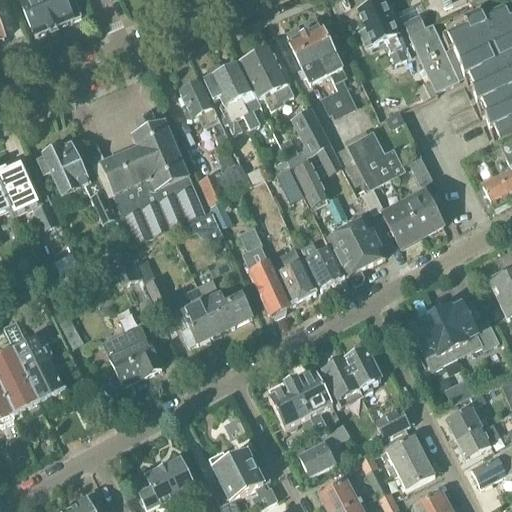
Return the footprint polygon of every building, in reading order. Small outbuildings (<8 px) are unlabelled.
[(73,25),(81,21),(73,2),(65,5),(62,0),(26,0),(19,3),(35,41),(50,35),(59,31),(73,25)] [(427,0),(428,2),(432,0),(449,0),(453,10),(478,0),(427,0)] [(395,68),(407,64),(382,6),(359,16),(366,33),(359,36),(365,51),(373,48),(374,50),(385,45),(395,68)] [(507,13),(504,7),(480,17),(464,24),(466,29),(465,30),(466,31),(447,40),(496,150),(511,143),(511,18),(509,12),(507,13)] [(334,89),(338,96),(346,92),(343,85),(347,83),(321,30),(320,31),(316,23),(304,29),(308,37),(302,39),(322,79),(328,76),(334,89)] [(433,29),(424,33),(408,39),(435,97),(459,86),(433,29)] [(321,80),(322,79),(302,39),(299,32),(286,38),(290,46),(288,46),(310,89),(322,83),(321,80)] [(271,54),(255,61),(277,108),(273,110),(275,114),(280,112),(279,109),(291,103),(286,93),(288,91),(271,54)] [(277,108),(255,61),(240,69),(257,103),(258,105),(265,102),(271,116),(275,114),(273,110),(277,108)] [(257,103),(240,69),(222,77),(243,121),(252,116),(248,107),(257,103)] [(243,121),(222,77),(219,70),(207,75),(211,82),(204,86),(213,105),(220,102),(222,107),(220,111),(225,122),(221,123),(225,130),(228,128),(233,140),(242,136),(236,124),(243,121)] [(213,114),(214,113),(201,87),(180,97),(188,113),(184,117),(187,123),(192,123),(198,120),(204,134),(213,130),(216,137),(214,138),(222,155),(230,151),(213,114)] [(356,113),(346,92),(338,96),(320,104),(329,120),(331,119),(334,125),(356,113)] [(103,165),(96,148),(84,153),(94,176),(95,175),(116,224),(127,251),(205,219),(166,126),(158,129),(152,116),(134,124),(140,137),(132,140),(136,151),(103,165)] [(307,153),(296,158),(297,161),(286,166),(289,171),(311,161),(311,162),(317,159),(331,152),(312,116),(293,126),(307,153)] [(384,159),(373,137),(346,151),(370,196),(373,194),(405,177),(393,154),(384,159)] [(278,149),(286,166),(297,161),(296,158),(289,144),(278,149)] [(103,230),(116,224),(95,175),(94,176),(84,180),(71,150),(63,154),(62,152),(44,159),(45,160),(38,163),(45,179),(52,176),(64,202),(86,192),(103,230)] [(342,173),(331,152),(317,159),(328,180),(342,173)] [(511,171),(504,155),(484,166),(495,185),(483,192),(495,213),(510,205),(507,199),(511,196),(511,171)] [(432,186),(421,163),(409,168),(421,191),(432,186)] [(0,186),(12,214),(10,215),(13,222),(42,209),(23,166),(13,170),(11,166),(0,171),(0,186)] [(294,176),(312,212),(330,202),(312,167),(294,176)] [(265,168),(258,172),(264,182),(264,184),(271,181),(265,168)] [(239,169),(199,186),(209,209),(249,192),(239,169)] [(258,172),(246,178),(250,186),(251,189),(264,182),(258,172)] [(289,173),(276,180),(290,207),(303,200),(289,173)] [(12,214),(0,186),(0,219),(10,215),(12,214)] [(373,194),(370,196),(362,200),(372,219),(383,213),(373,194)] [(404,208),(422,243),(443,232),(424,197),(404,208)] [(209,212),(212,218),(219,234),(232,229),(222,205),(209,212)] [(401,254),(422,243),(404,208),(382,219),(401,254)] [(52,210),(42,214),(48,227),(58,223),(52,210)] [(222,242),(219,234),(212,218),(186,230),(190,240),(197,237),(198,240),(200,242),(204,242),(207,249),(222,242)] [(338,232),(341,237),(359,275),(385,263),(370,232),(366,234),(362,227),(354,231),(351,225),(338,232)] [(286,314),(292,311),(278,280),(266,256),(263,258),(258,246),(259,245),(253,233),(239,240),(247,257),(242,259),(250,277),(249,277),(270,322),(272,321),(275,323),(276,324),(286,320),(285,318),(286,314)] [(363,283),(359,275),(341,237),(333,241),(336,249),(333,251),(347,281),(348,281),(351,288),(355,289),(361,286),(363,283)] [(337,297),(348,291),(331,254),(319,260),(314,249),(302,255),(322,297),(322,296),(334,291),(337,297)] [(142,284),(130,259),(112,267),(124,292),(142,284)] [(288,275),(278,280),(292,311),(317,299),(302,268),(296,271),(293,266),(290,259),(282,263),(285,269),(288,275)] [(42,286),(36,272),(7,285),(13,299),(42,286)] [(511,321),(511,280),(507,283),(504,275),(489,282),(493,290),(492,290),(509,323),(511,321)] [(175,312),(172,304),(162,282),(145,289),(159,319),(170,342),(185,335),(179,322),(174,312),(175,312)] [(212,285),(198,291),(212,323),(219,340),(221,339),(220,338),(234,331),(234,330),(251,322),(242,302),(225,310),(220,300),(219,300),(212,285)] [(212,323),(198,291),(172,304),(175,312),(174,312),(179,322),(183,320),(190,333),(182,337),(189,351),(197,348),(197,349),(211,342),(212,343),(219,340),(212,323)] [(62,302),(49,310),(59,327),(72,320),(62,302)] [(450,313),(436,320),(458,364),(482,351),(483,356),(499,348),(488,326),(473,334),(458,303),(448,308),(450,313)] [(433,376),(458,364),(436,320),(420,328),(417,323),(407,328),(433,376)] [(14,355),(40,410),(49,405),(54,416),(70,408),(65,397),(66,397),(39,343),(26,349),(16,327),(4,333),(14,355)] [(140,330),(102,349),(109,362),(123,392),(144,381),(145,383),(162,374),(140,330)] [(353,365),(345,369),(359,398),(362,403),(373,397),(370,392),(381,387),(367,358),(366,359),(363,352),(349,359),(353,365)] [(0,362),(0,391),(15,422),(24,417),(27,425),(44,417),(40,410),(14,355),(0,362)] [(362,403),(359,398),(345,369),(338,372),(335,366),(321,373),(325,379),(324,380),(338,408),(339,408),(342,412),(362,403)] [(297,385),(289,389),(297,404),(300,402),(310,423),(332,412),(316,380),(313,381),(310,375),(296,382),(297,385)] [(476,399),(468,383),(444,395),(452,410),(476,399)] [(511,417),(511,384),(500,391),(511,417)] [(297,404),(289,389),(284,392),(283,389),(268,396),(272,402),(268,404),(285,436),(287,434),(290,436),(295,433),(296,430),(310,423),(300,402),(297,404)] [(16,423),(15,422),(0,391),(0,430),(0,431),(3,432),(15,426),(16,423)] [(485,406),(481,398),(469,405),(473,412),(485,406)] [(457,446),(482,433),(481,430),(485,428),(480,419),(476,422),(471,412),(446,425),(457,446)] [(384,444),(410,431),(401,413),(375,426),(384,444)] [(334,469),(343,459),(338,449),(351,443),(344,430),(317,443),(321,451),(299,462),(310,483),(335,471),(334,469)] [(482,433),(457,446),(466,464),(491,450),(482,433)] [(383,465),(390,462),(393,468),(386,472),(390,479),(392,478),(393,479),(426,462),(415,442),(387,456),(380,459),(383,465)] [(502,469),(511,463),(511,451),(496,460),(497,462),(473,474),(482,492),(507,480),(502,469)] [(264,490),(271,487),(255,455),(229,468),(225,458),(210,465),(214,475),(222,490),(213,495),(221,511),(239,511),(236,504),(257,494),(260,500),(252,504),(256,511),(266,511),(278,506),(271,493),(267,496),(264,490)] [(366,480),(378,474),(370,458),(358,463),(366,480)] [(394,482),(398,480),(406,495),(435,481),(426,462),(393,479),(394,482)] [(511,463),(502,469),(507,480),(511,477),(511,463)] [(180,465),(171,470),(146,482),(147,483),(140,487),(145,498),(140,500),(145,511),(159,511),(178,502),(182,509),(198,501),(194,494),(195,494),(180,465)] [(372,492),(384,486),(378,474),(366,480),(372,492)] [(325,511),(349,511),(358,508),(344,482),(327,491),(329,495),(319,500),(325,511)] [(378,503),(390,497),(384,486),(372,492),(378,503)] [(397,511),(390,497),(378,503),(382,511),(397,511)] [(414,511),(448,511),(441,498),(430,504),(428,499),(412,508),(414,511)]
